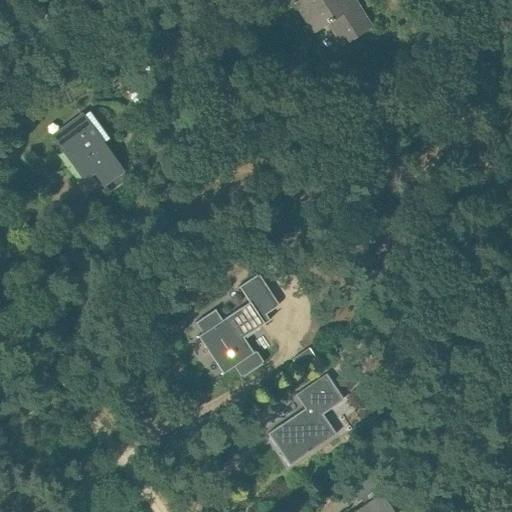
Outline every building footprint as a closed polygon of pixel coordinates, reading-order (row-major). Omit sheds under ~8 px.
[(340,45),(371,26),(354,0),(299,0),(295,3),(312,31),(326,22),(340,45)] [(94,169),(104,181),(121,167),(82,115),(54,136),(65,151),(67,149),(70,152),(87,173),(83,177),(84,177),(94,169)] [(249,302),(200,334),(225,372),(237,364),(244,375),(261,364),(243,337),(269,320),(265,314),(276,307),(255,275),(238,286),(249,302)] [(315,358),(308,348),(292,359),(299,369),(315,358)] [(268,433),(288,465),(335,433),(322,414),(343,399),(326,374),(295,394),(305,409),(268,433)] [(393,511),(380,492),(350,511),(393,511)]
